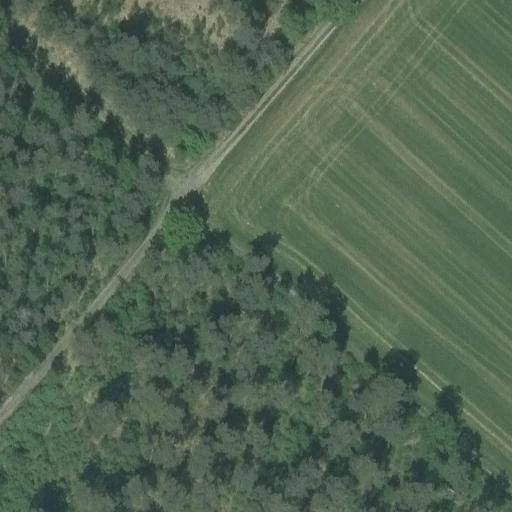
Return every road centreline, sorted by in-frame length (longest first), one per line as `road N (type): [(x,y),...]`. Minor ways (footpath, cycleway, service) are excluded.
road 1 (track): [(0,40),(511,501)]
road 2 (track): [(349,0),(0,410)]
